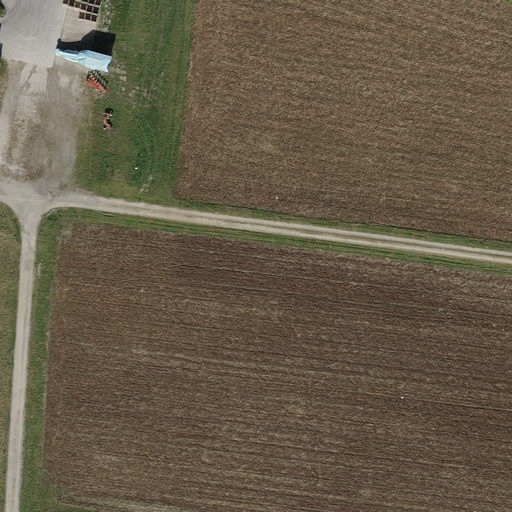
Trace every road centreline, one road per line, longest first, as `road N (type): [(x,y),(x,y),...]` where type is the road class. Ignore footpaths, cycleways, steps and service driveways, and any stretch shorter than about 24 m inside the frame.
road 1 (track): [(33,197),(511,261)]
road 2 (track): [(33,197),(13,511)]
